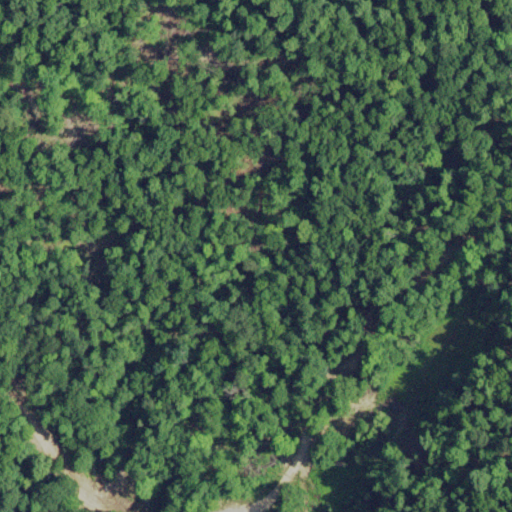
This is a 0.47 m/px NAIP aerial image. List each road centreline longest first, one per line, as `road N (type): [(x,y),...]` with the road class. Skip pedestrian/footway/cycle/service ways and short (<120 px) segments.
road 1 (residential): [(415,285),(346,398),(283,473),(208,505),(134,511),(0,387)]
road 2 (track): [(511,443),(415,285)]
road 3 (residential): [(511,189),(415,285)]
